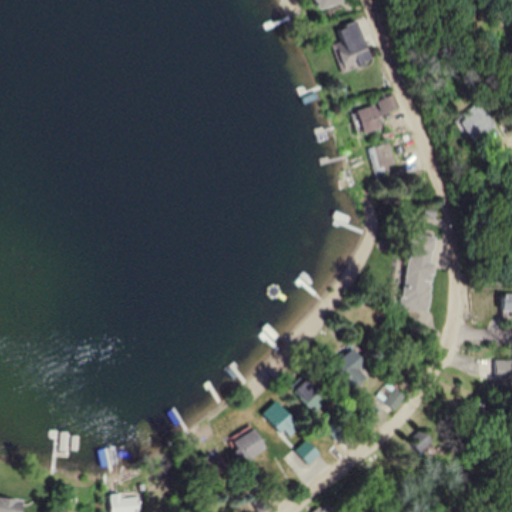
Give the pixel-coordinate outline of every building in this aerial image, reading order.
[(332,45),(342,71),(372,60),(357,21),(338,29),(342,41),(332,45)] [(378,101),(383,114),(396,108),(392,96),(378,101)] [(498,124),(482,102),(458,119),(474,141),(498,124)] [(382,128),(377,105),(356,110),(362,133),(382,128)] [(375,175),(398,168),(390,141),(368,148),(375,175)] [(351,390),(366,375),(360,369),(365,363),(350,348),(330,370),(351,390)] [(311,411),(324,399),(303,375),(290,387),(311,411)] [(404,395),(386,382),(375,397),(392,411),(404,395)] [(295,422),(275,400),(262,412),(283,434),(295,422)] [(336,439),(342,434),(333,423),(326,429),(336,439)] [(266,447),(249,424),(226,440),(243,464),(266,447)] [(417,445),(425,450),(431,439),(423,434),(417,445)] [(297,449),(308,462),(319,453),(307,440),(297,449)] [(227,470),(220,453),(193,464),(200,481),(227,470)] [(138,511),(137,495),(110,497),(111,511),(138,511)] [(0,511),(21,511),(21,500),(0,499),(0,511)]
